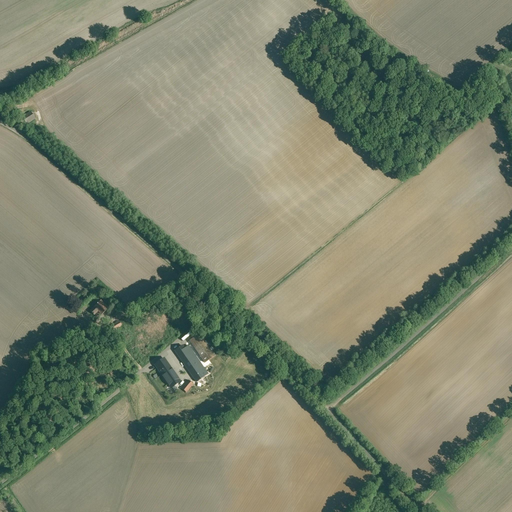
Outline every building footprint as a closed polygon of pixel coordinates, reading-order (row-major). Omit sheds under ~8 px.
[(32,111),(23,117),(25,120),(34,115),(32,111)] [(27,124),(36,119),(34,115),(25,120),(27,124)] [(101,300),(94,307),(95,307),(90,311),(94,315),(96,313),(98,311),(102,315),(109,308),(101,300)] [(214,356),(199,334),(190,341),(205,363),(214,356)] [(207,374),(188,347),(185,349),(182,346),(175,351),(196,382),(207,374)] [(164,358),(155,365),(162,375),(171,368),(164,358)] [(171,368),(162,375),(171,388),(180,382),(171,368)] [(188,380),(181,389),(186,393),(193,384),(188,380)]
